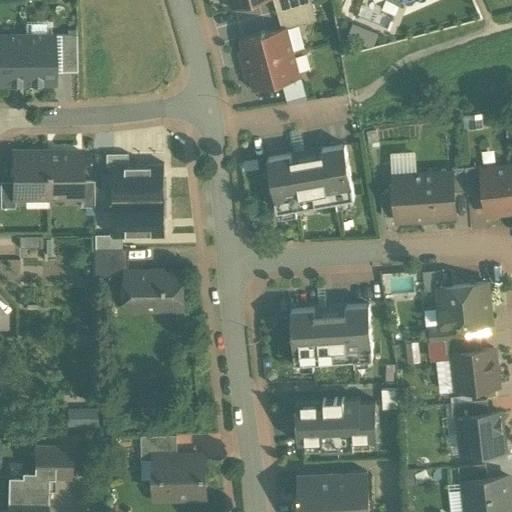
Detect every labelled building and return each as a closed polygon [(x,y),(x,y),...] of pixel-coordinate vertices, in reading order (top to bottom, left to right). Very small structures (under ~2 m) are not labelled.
[(227,0),(230,9),(258,0),(227,0)] [(310,0),(273,0),(277,12),(311,2),(310,0)] [(311,2),(277,12),(282,27),(287,26),(288,27),(317,19),(311,2)] [(27,33),(51,29),(49,21),(25,25),(27,33)] [(378,30),(353,21),(347,35),(373,45),(378,30)] [(282,27),(239,39),(242,49),(238,50),(242,65),(294,51),(288,27),(287,26),(282,27)] [(24,35),(0,35),(0,82),(25,82),(24,35)] [(52,35),(24,35),(25,82),(53,81),(52,35)] [(75,35),(60,35),(61,51),(75,51),(75,35)] [(75,51),(61,51),(61,71),(76,71),(75,51)] [(294,51),(242,65),(246,80),(250,79),(253,89),(301,76),(294,51)] [(345,144),(322,148),(325,163),(293,169),(291,153),(268,157),(277,210),(300,206),(299,200),(313,198),(314,203),(354,196),(345,144)] [(81,151),(47,152),(47,196),(80,195),(81,195),(81,180),(81,151)] [(47,152),(13,152),(13,181),(13,196),(14,196),(47,196),(47,152)] [(113,165),(113,163),(129,163),(129,152),(107,153),(107,165),(113,165)] [(113,165),(113,199),(164,199),(164,163),(129,163),(113,163),(113,165)] [(482,164),(466,166),(468,193),(484,191),(481,168),(482,168),(482,164)] [(482,168),(481,168),(484,191),(486,212),(511,208),(511,181),(510,165),(482,168)] [(466,166),(451,167),(451,171),(452,171),(454,191),(467,190),(468,193),(466,166)] [(451,171),(412,174),(412,175),(396,176),(396,175),(394,175),(395,191),(396,214),(396,218),(422,217),(424,219),(435,218),(437,216),(455,215),(454,191),(452,171),(451,171)] [(13,181),(0,180),(0,206),(14,207),(14,196),(13,196),(13,181)] [(95,180),(81,180),(81,195),(80,195),(80,206),(95,206),(95,180)] [(395,191),(381,191),(382,215),(396,214),(395,191)] [(113,234),(113,236),(122,235),(165,235),(164,199),(113,199),(113,234)] [(96,248),(122,248),(122,235),(113,236),(113,234),(96,234),(96,248)] [(122,248),(96,248),(96,276),(116,276),(123,269),(122,248)] [(159,269),(151,269),(149,271),(126,272),(126,288),(129,288),(129,308),(166,308),(168,311),(180,310),(182,308),(182,271),(161,271),(159,269)] [(487,281),(439,286),(441,308),(438,312),(439,320),(443,324),(444,326),(465,324),(491,321),(487,281)] [(347,321),(315,323),(314,307),(291,309),(294,362),(318,360),(317,354),(331,354),(332,359),(349,358),(373,357),(369,303),(346,305),(347,321)] [(465,324),(444,326),(445,338),(466,335),(465,324)] [(445,338),(444,338),(446,353),(454,352),(454,351),(482,348),(480,334),(466,335),(445,338)] [(482,348),(454,351),(454,352),(458,388),(498,384),(494,346),(482,348)] [(398,408),(397,388),(381,389),(382,409),(398,408)] [(360,396),(296,399),(298,443),(306,442),(322,441),(322,449),(354,448),(354,440),(370,439),(378,439),(376,400),(360,401),(360,396)] [(487,397),(451,401),(453,416),(459,416),(458,415),(489,411),(487,397)] [(98,426),(99,407),(66,406),(66,426),(98,426)] [(489,411),(458,415),(459,416),(460,434),(467,433),(469,452),(505,448),(501,410),(489,411)] [(177,455),(177,434),(141,435),(141,459),(156,459),(156,455),(177,455)] [(354,440),(354,448),(370,448),(370,439),(354,440)] [(322,449),(322,441),(306,442),(306,450),(322,449)] [(71,447),(33,446),(33,470),(21,470),(21,475),(71,477),(71,447)] [(177,455),(156,455),(156,459),(156,496),(177,495),(179,497),(200,497),(202,495),(205,495),(204,456),(186,457),(184,455),(177,455)] [(486,462),(458,465),(460,481),(464,481),(464,480),(487,477),(486,462)] [(368,511),(367,472),(299,475),(300,511),(368,511)] [(487,477),(464,480),(464,481),(467,511),(501,511),(511,511),(508,475),(487,477)] [(450,511),(461,511),(460,484),(449,485),(450,511)] [(46,511),(47,488),(21,487),(20,492),(7,492),(6,511),(46,511)]
